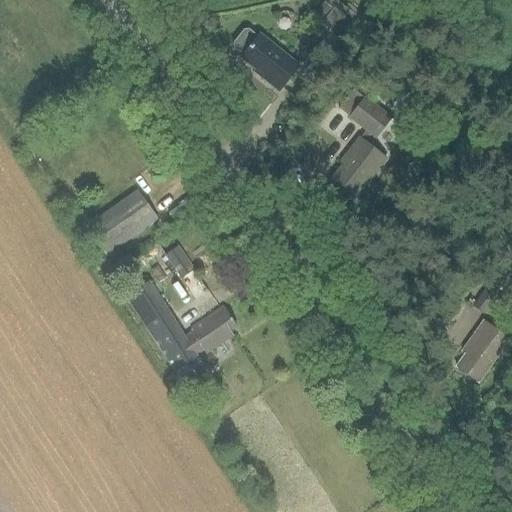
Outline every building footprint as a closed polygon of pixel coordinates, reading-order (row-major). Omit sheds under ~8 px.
[(355,17),(337,3),(333,0),(327,0),(325,4),(323,2),(315,12),(323,18),(319,24),(338,39),(355,17)] [(258,35),(256,38),(248,31),(243,31),(233,44),(234,48),(242,55),(240,58),(262,76),(260,78),(278,92),(298,66),(258,35)] [(340,163),(342,165),(331,179),(354,196),(364,183),(366,185),(385,160),(367,145),(374,137),(375,138),(389,119),(364,99),(349,118),(366,131),(359,139),(358,139),(340,163)] [(105,257),(157,221),(136,190),(83,228),(105,257)] [(164,255),(180,280),(195,270),(177,246),(164,255)] [(224,394),(199,358),(183,333),(149,281),(123,297),(174,374),(176,373),(201,411),(224,394)] [(483,317),(499,295),(486,286),(470,308),(483,317)] [(235,327),(222,307),(189,330),(205,355),(232,337),(229,332),(235,327)] [(477,384),(508,340),(483,322),(461,352),(465,355),(455,368),(477,384)]
